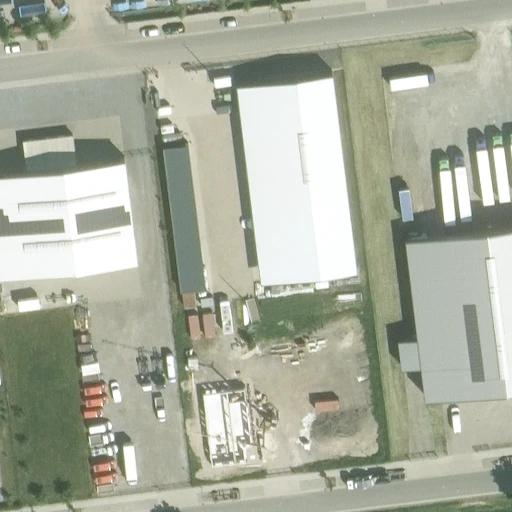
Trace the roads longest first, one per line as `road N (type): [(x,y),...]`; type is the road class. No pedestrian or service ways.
road 1 (unclassified): [(511,0),(0,64)]
road 2 (unclassified): [(239,511),(511,477)]
